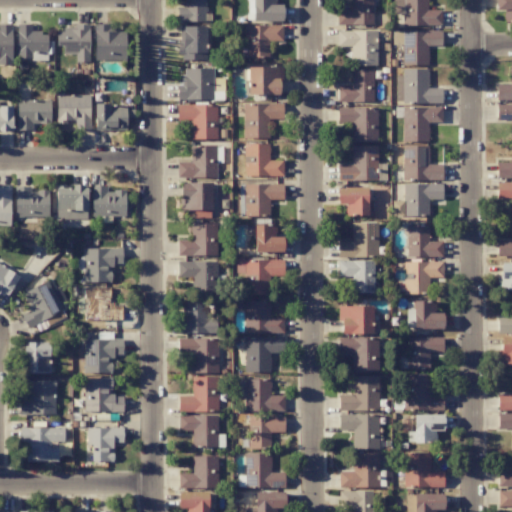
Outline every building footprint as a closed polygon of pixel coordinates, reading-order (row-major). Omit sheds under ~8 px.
[(336,9),(336,24),(372,25),(372,0),(350,0),(350,9),(336,9)] [(393,0),(393,13),(402,13),(402,26),(441,25),(441,10),(427,10),(426,0),(393,0)] [(246,26),(246,58),(268,57),(268,41),(282,40),(282,25),(246,26)] [(205,59),(204,27),(191,27),(191,30),(184,30),(186,60),(205,59)] [(376,30),(336,31),(336,46),(351,46),(351,65),(376,65),(376,30)] [(427,64),(427,45),(441,45),(441,30),(402,31),(403,65),(427,64)] [(441,103),(441,88),(428,88),(428,69),(397,69),(397,103),(441,103)] [(337,102),(373,101),(372,70),(350,70),(351,86),(337,87),(337,102)] [(282,103),(243,104),(243,138),(268,138),(268,118),(282,118),(282,103)] [(216,139),(216,104),(177,105),(177,120),(190,119),(191,139),(216,139)] [(0,127),(4,128),(5,125),(7,126),(7,129),(10,130),(11,107),(0,105),(0,127)] [(336,107),(336,123),(351,123),(350,142),(376,142),(376,108),(336,107)] [(441,122),(441,107),(402,107),(402,141),(427,142),(427,122),(441,122)] [(244,144),(243,175),(282,176),(283,161),(268,161),(269,144),(244,144)] [(215,145),(190,146),(190,161),(177,161),(177,178),(216,177),(215,145)] [(352,146),(352,180),(367,180),(367,167),(375,168),(376,146),(352,146)] [(511,182),(497,182),(497,197),(511,197),(511,182)] [(282,183),(243,184),(243,216),(269,216),(268,199),(283,199),(282,183)] [(405,216),(427,215),(427,198),(438,198),(437,184),(404,185),(405,216)] [(367,215),(366,187),(337,188),(338,204),(345,204),(345,215),(367,215)] [(216,223),(191,223),(191,240),(177,240),(177,255),(216,256),(216,223)] [(275,225),(254,225),(254,251),(282,251),(282,237),(275,237),(275,225)] [(407,256),(441,257),(441,242),(427,241),(428,226),(408,225),(407,240),(407,256)] [(111,282),(111,261),(118,261),(118,255),(110,255),(110,249),(83,249),(83,282),(111,282)] [(283,276),(282,259),(235,260),(235,273),(243,273),(244,295),(267,294),(267,276),(283,276)] [(216,261),(177,262),(178,277),(191,277),(191,291),(217,290),(216,261)] [(402,263),(403,294),(428,294),(428,277),(441,276),(441,262),(402,263)] [(17,278),(0,266),(0,291),(5,295),(17,278)] [(21,315),(28,327),(44,319),(42,315),(46,313),(38,301),(40,300),(35,289),(23,296),(30,310),(21,315)] [(214,315),(199,316),(199,300),(185,300),(185,307),(181,307),(182,333),(214,333),(214,315)] [(269,301),(244,301),(244,333),(283,333),(283,318),(268,318),(269,301)] [(434,313),(434,301),(413,301),(412,327),(442,328),(443,313),(434,313)] [(372,306),(339,307),(339,334),(372,333),(372,306)] [(378,338),(338,337),(338,354),(351,354),(351,372),(377,372),(378,338)] [(428,369),(428,352),(442,353),(442,338),(407,337),(406,369),(428,369)] [(511,364),(511,337),(502,337),(501,364),(511,364)] [(83,374),(111,373),(111,354),(122,354),(121,339),(83,340),(83,374)] [(268,372),(269,353),(245,353),(244,372),(268,372)] [(404,410),(442,410),(442,394),(428,394),(428,375),(404,376),(404,410)] [(84,412),(122,411),(122,396),(112,397),(111,378),(83,378),(84,412)] [(284,410),(283,395),(270,396),(269,379),(244,379),(245,411),(284,410)] [(53,381),(28,381),(29,400),(21,400),(21,414),(53,414),(53,381)] [(216,411),(217,394),(202,394),(202,397),(178,396),(178,411),(216,411)] [(511,410),(511,395),(497,394),(497,409),(511,410)] [(414,414),(413,437),(410,436),(409,442),(434,443),(435,431),(441,431),(442,415),(414,414)] [(378,448),(377,415),(345,416),(346,427),(352,427),(353,449),(378,448)] [(283,416),(247,417),(248,448),(270,447),(269,432),(284,432),(283,416)] [(87,428),(87,442),(92,442),(92,461),(112,461),(112,442),(122,442),(122,428),(87,428)] [(27,461),(51,461),(51,438),(57,438),(57,429),(21,429),(21,441),(27,441),(27,461)] [(352,453),(353,472),(338,472),(338,488),(378,487),(377,452),(352,453)] [(403,486),(442,487),(443,471),(429,471),(429,452),(403,452),(403,486)] [(215,488),(216,474),(211,474),(211,477),(205,477),(205,467),(202,467),(202,473),(195,473),(179,473),(178,487),(215,488)]
